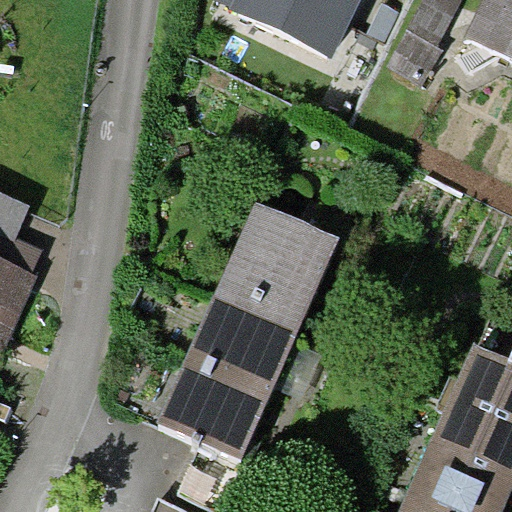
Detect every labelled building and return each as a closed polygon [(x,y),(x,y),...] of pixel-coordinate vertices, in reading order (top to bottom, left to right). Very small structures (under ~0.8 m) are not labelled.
[(239,0),(231,16),(333,65),(354,22),(364,0),(239,0)] [(460,0),(425,0),(390,73),(429,91),(447,55),(437,50),(460,0)] [(511,0),(490,0),(467,46),(511,69),(511,0)] [(339,246),(254,207),(152,431),(237,469),(339,246)] [(0,344),(28,283),(0,269),(0,344)] [(511,372),(472,354),(445,414),(409,494),(400,511),(500,511),(511,487),(511,372)] [(178,511),(158,503),(153,511),(178,511)]
